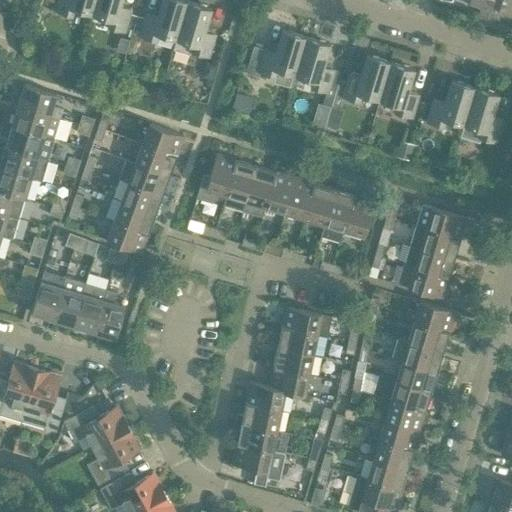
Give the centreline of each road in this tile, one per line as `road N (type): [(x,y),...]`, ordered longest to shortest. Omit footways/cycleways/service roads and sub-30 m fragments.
road 1 (residential): [(202,478),(261,265),(351,286)]
road 2 (residential): [(495,332),(440,511)]
road 3 (residential): [(152,408),(123,368),(0,329)]
